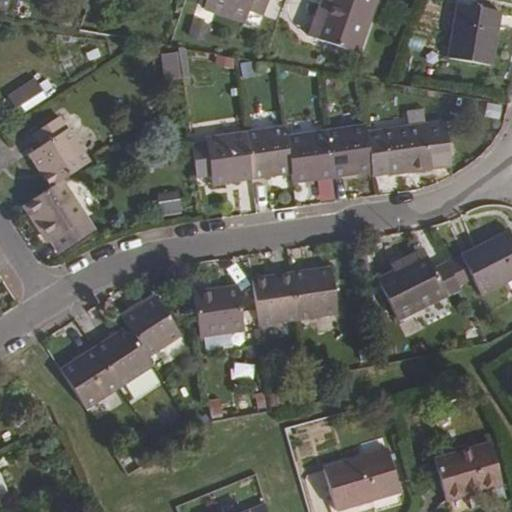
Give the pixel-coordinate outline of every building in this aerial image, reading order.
[(206,0),(204,10),(257,27),(261,15),(263,16),(267,0),(206,0)] [(320,0),(308,36),(315,39),(328,0),(320,0)] [(328,0),(315,39),(358,53),(376,0),(328,0)] [(457,5),(447,59),(490,67),(500,12),(457,5)] [(193,21),(188,36),(205,41),(210,27),(193,21)] [(170,81),(188,76),(182,49),(163,54),(170,81)] [(34,79),(7,96),(15,109),(42,91),(34,79)] [(486,103),(483,117),(498,120),(500,106),(486,103)] [(277,111),(252,115),(254,128),(279,124),(277,111)] [(59,116),(32,134),(40,146),(28,155),(49,189),(62,180),(89,163),(59,116)] [(424,124),(379,131),(387,173),(387,176),(431,169),(451,166),(444,122),(424,124)] [(365,126),(326,132),(332,178),(372,172),(366,133),(365,126)] [(284,127),(245,133),(251,180),(291,173),(286,137),(284,127)] [(379,131),(366,133),(372,172),(372,175),(387,173),(379,131)] [(326,132),(286,137),(291,173),(293,184),(332,178),(326,132)] [(205,139),(211,186),(251,180),(245,133),(205,139)] [(49,189),(24,205),(48,243),(51,241),(59,255),(94,232),(62,180),(49,189)] [(157,196),(160,211),(179,208),(177,193),(157,196)] [(511,236),(509,231),(447,263),(459,286),(472,279),(481,296),(511,279),(511,236)] [(377,281),(396,320),(460,288),(459,286),(447,263),(433,271),(426,256),(377,281)] [(331,268),(291,274),(298,320),(337,314),(331,268)] [(251,279),(258,325),(298,320),(291,274),(251,279)] [(237,286),(193,293),(199,337),(244,331),(237,286)] [(156,296),(122,318),(127,327),(147,357),(180,335),(156,296)] [(127,327),(94,348),(119,388),(153,366),(147,357),(127,327)] [(94,348),(60,370),(86,409),(119,388),(94,348)] [(433,460),(446,502),(501,485),(489,444),(433,460)] [(387,450),(323,469),(335,511),(399,493),(387,450)] [(501,485),(467,496),(470,509),(505,499),(501,485)] [(266,511),(264,503),(242,511),(266,511)]
